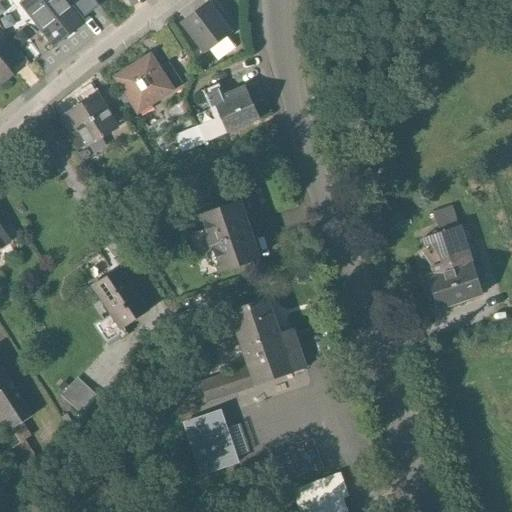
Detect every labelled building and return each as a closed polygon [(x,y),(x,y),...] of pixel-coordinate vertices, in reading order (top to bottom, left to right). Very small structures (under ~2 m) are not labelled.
[(67,0),(17,0),(55,46),(66,37),(82,25),(85,22),(82,18),(69,1),(67,0)] [(93,0),(70,0),(69,1),(82,18),(98,6),(93,0)] [(232,32),(210,3),(182,24),(204,54),(232,32)] [(93,39),(82,25),(66,37),(77,51),(93,39)] [(167,27),(154,35),(168,59),(181,52),(167,27)] [(160,70),(151,55),(114,78),(137,115),(175,92),(173,88),(180,84),(168,65),(160,70)] [(0,83),(12,74),(0,59),(0,83)] [(219,86),(204,92),(211,109),(216,106),(222,118),(227,130),(258,117),(245,87),(223,97),(219,86)] [(120,129),(98,94),(66,114),(78,133),(71,137),(79,150),(86,146),(88,149),(120,129)] [(227,130),(222,118),(199,128),(206,144),(229,134),(227,130)] [(206,144),(199,128),(176,138),(182,154),(206,144)] [(260,259),(241,203),(201,217),(219,272),(260,259)] [(434,214),(440,235),(459,229),(452,209),(434,214)] [(0,249),(10,243),(0,228),(0,249)] [(484,298),(473,264),(462,228),(459,229),(440,235),(425,241),(427,248),(432,246),(443,266),(432,269),(434,276),(431,277),(443,313),(484,298)] [(152,311),(121,268),(92,288),(112,316),(96,327),(107,342),(152,311)] [(230,316),(242,351),(282,337),(270,302),(230,316)] [(282,337),(242,351),(248,368),(255,388),(307,370),(294,333),(282,337)] [(29,413),(0,367),(0,419),(4,417),(9,426),(29,413)] [(255,388),(248,368),(201,383),(208,402),(255,388)] [(78,379),(63,397),(93,423),(108,406),(78,379)] [(211,414),(180,424),(198,477),(229,467),(211,414)] [(340,475),(294,492),(301,511),(347,511),(343,499),(348,497),(340,475)]
